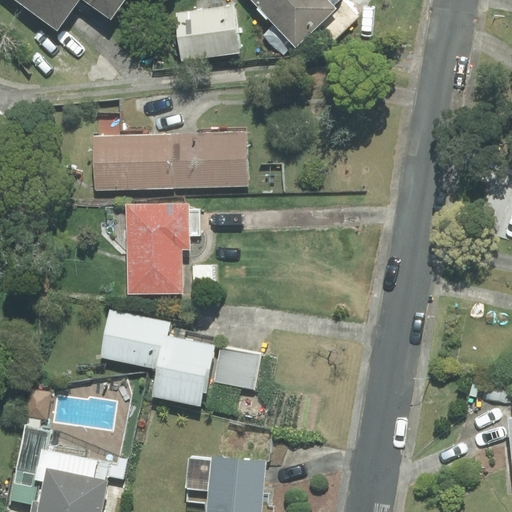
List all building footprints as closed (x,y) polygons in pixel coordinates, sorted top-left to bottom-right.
[(15,0),(57,29),(77,0),(84,0),(110,18),(123,0),(15,0)] [(327,0),(253,0),(295,45),(335,9),(327,0)] [(233,6),(177,13),(182,59),(238,53),(233,6)] [(173,135),(174,187),(248,185),(246,133),(173,135)] [(174,187),(173,135),(94,136),(95,189),(174,187)] [(182,293),(182,249),(190,249),(190,237),(201,237),(200,209),(189,209),(189,204),(106,205),(107,231),(128,253),(129,294),(182,293)] [(158,369),(164,337),(168,321),(110,310),(100,357),(158,369)] [(213,357),(215,345),(212,344),(214,336),(174,328),(172,338),(164,337),(158,369),(153,396),(200,405),(202,392),(206,392),(208,380),(213,357)] [(213,357),(208,380),(254,389),(260,356),(220,349),(218,358),(213,357)] [(34,503),(32,511),(99,511),(107,476),(124,480),(127,462),(49,446),(52,431),(26,426),(11,499),(34,503)] [(207,503),(206,511),(273,511),(274,506),(263,506),(266,462),(212,458),(212,460),(190,459),(187,502),(207,503)]
